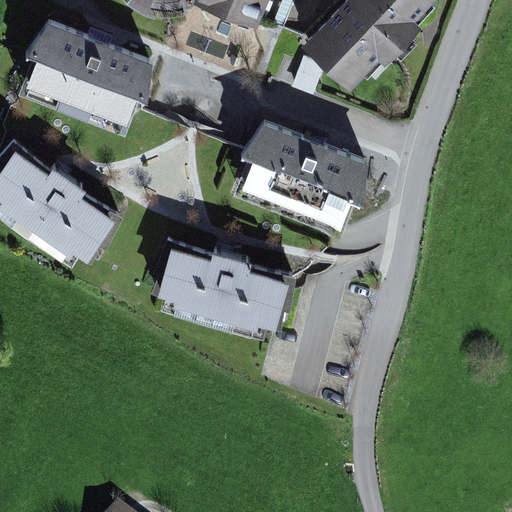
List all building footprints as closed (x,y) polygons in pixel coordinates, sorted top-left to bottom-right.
[(197,0),(258,24),(267,0),(197,0)] [(339,0),(302,40),(350,84),(378,54),(385,60),(423,20),(416,14),(429,0),(339,0)] [(153,55),(48,17),(26,48),(38,53),(22,92),(123,131),(137,91),(149,96),(153,55)] [(369,155),(264,116),(241,148),(253,153),(238,191),(338,231),(353,191),(365,196),(369,155)] [(32,151),(14,135),(0,151),(0,191),(2,193),(0,196),(0,198),(69,248),(72,243),(93,256),(101,241),(106,243),(125,212),(105,201),(83,189),(86,183),(54,160),(49,165),(32,151)] [(190,243),(168,233),(155,267),(160,270),(154,286),(175,293),(174,298),(257,323),(258,317),(282,323),(284,306),(290,306),(298,271),(275,267),(251,262),(252,256),(213,245),(211,251),(190,243)] [(130,511),(118,502),(110,511),(130,511)]
